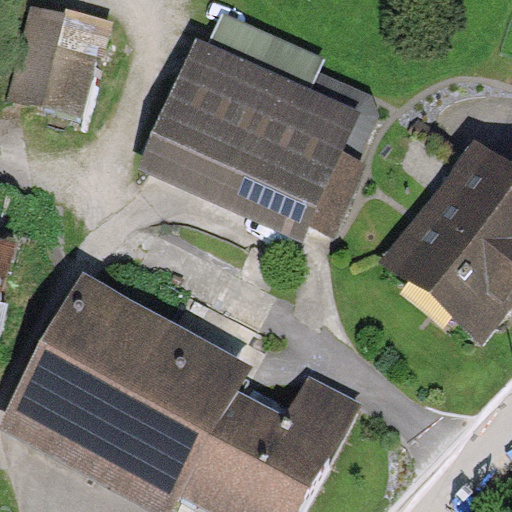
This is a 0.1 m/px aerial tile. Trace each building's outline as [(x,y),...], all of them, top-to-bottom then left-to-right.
[(119,37),(39,17),(19,97),(99,117),(119,37)] [(359,123),(197,51),(137,183),(302,257),(311,236),(348,252),(382,177),(342,159),(359,123)] [(511,339),(511,185),(475,157),(384,275),(496,361),(511,339)] [(0,329),(22,252),(0,245),(0,329)] [(234,379),(82,294),(0,439),(0,440),(127,511),(322,511),(379,411),(314,375),(281,434),(222,401),(234,379)]
